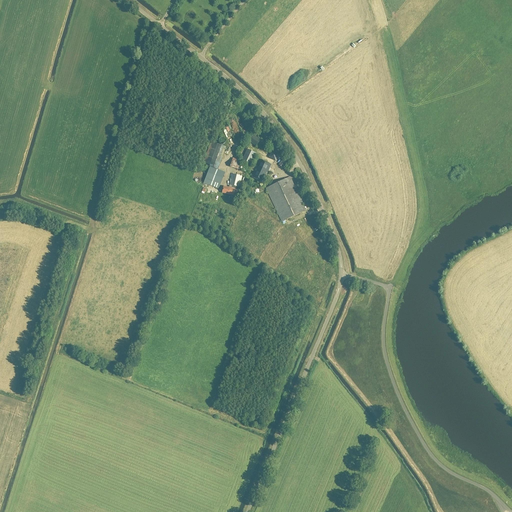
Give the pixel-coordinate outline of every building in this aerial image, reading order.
[(256,146),(261,139),(252,134),(248,141),(256,146)] [(226,147),(217,144),(211,141),(203,163),(210,166),(218,169),(220,163),(226,147)] [(256,153),(247,149),(242,160),(251,164),(256,153)] [(275,161),(279,154),(272,151),(268,157),(275,161)] [(285,169),(290,162),(284,157),(278,165),(285,169)] [(240,170),(242,161),(233,158),(230,167),(240,170)] [(263,182),(271,164),(260,159),(252,177),(263,182)] [(219,189),(225,172),(210,166),(203,183),(219,189)] [(229,185),(229,187),(224,186),(222,193),(237,196),(239,190),(234,189),(235,186),(239,187),(242,176),(232,174),(229,185)] [(282,221),(306,210),(290,177),(266,188),(282,221)]
